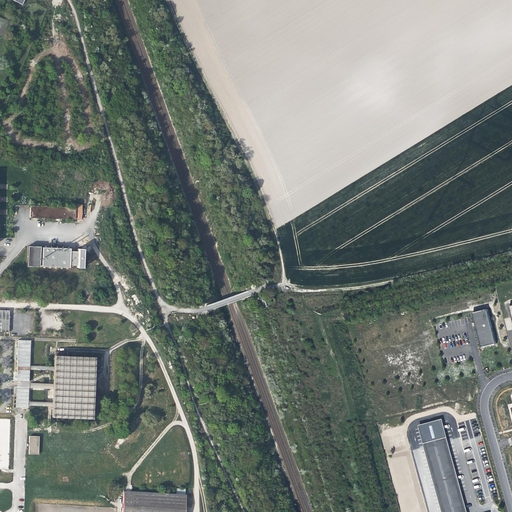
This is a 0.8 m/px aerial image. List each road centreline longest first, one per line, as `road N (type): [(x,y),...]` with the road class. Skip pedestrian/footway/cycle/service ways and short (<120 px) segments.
road 1 (track): [(168,0),(249,167),(274,238),(280,285)]
road 2 (track): [(280,285),(303,291),(380,284),(511,252)]
road 3 (track): [(360,511),(295,290)]
road 4 (track): [(244,511),(206,433),(161,304)]
road 5 (unclassified): [(511,511),(484,410),(487,389),(511,375)]
